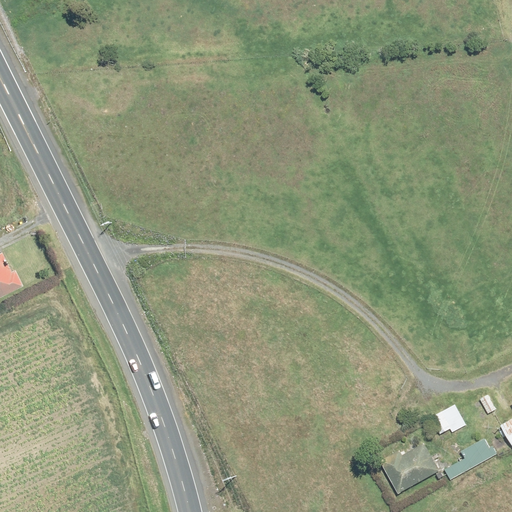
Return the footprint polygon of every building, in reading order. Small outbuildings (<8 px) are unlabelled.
[(0,296),(22,285),(15,270),(11,272),(1,251),(0,251),(0,296)] [(490,395),(481,400),(489,414),(498,409),(490,395)] [(468,425),(458,405),(433,417),(442,435),(452,430),(453,432),(468,425)] [(446,467),(453,479),(501,453),(496,445),(493,446),(488,437),(462,451),(466,457),(446,467)] [(402,492),(442,470),(427,443),(406,455),(403,449),(384,460),(402,492)]
